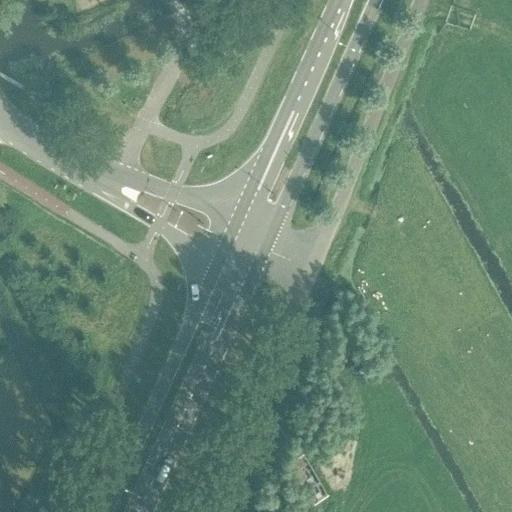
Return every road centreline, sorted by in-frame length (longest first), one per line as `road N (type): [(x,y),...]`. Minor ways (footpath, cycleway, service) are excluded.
road 1 (unclassified): [(418,0),(308,268)]
road 2 (primary): [(144,511),(265,251)]
road 3 (primary): [(265,251),(375,0)]
road 4 (primary): [(217,261),(106,511)]
road 5 (unclassified): [(308,268),(202,511)]
road 6 (primary): [(336,0),(235,218)]
road 7 (tertiary): [(110,186),(134,213),(217,261)]
road 8 (tertiary): [(235,218),(146,187),(110,186)]
road 9 (tertiary): [(0,119),(110,186)]
